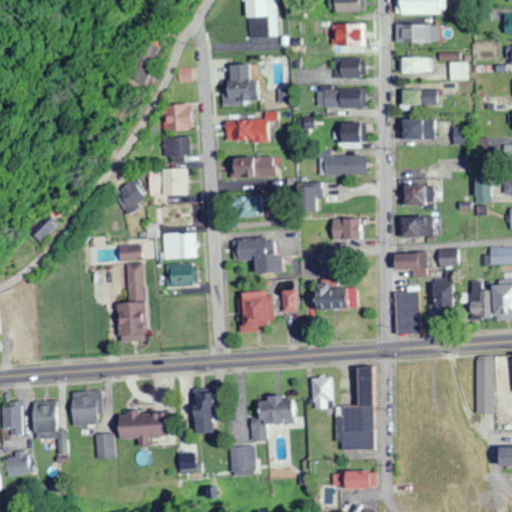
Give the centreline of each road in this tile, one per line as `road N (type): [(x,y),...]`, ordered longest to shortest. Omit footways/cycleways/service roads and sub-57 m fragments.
road 1 (primary): [(511,343),(0,376)]
road 2 (residential): [(375,0),(391,511)]
road 3 (residential): [(210,0),(140,132),(98,191),(54,244),(0,282)]
road 4 (residential): [(220,363),(197,24)]
